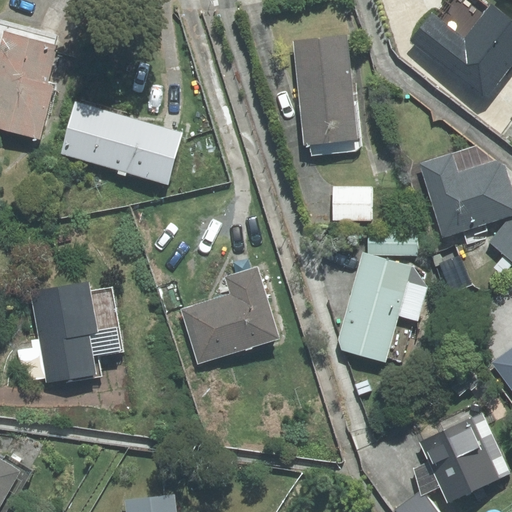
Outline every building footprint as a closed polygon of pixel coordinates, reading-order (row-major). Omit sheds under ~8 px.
[(437,10),(415,38),(492,97),(511,70),(511,12),(498,1),(471,35),(437,10)] [(69,40),(14,24),(0,72),(0,120),(49,134),(66,79),(59,77),(69,40)] [(352,32),(299,38),(311,142),(366,135),(353,32),(352,32)] [(193,126),(83,96),(68,150),(179,179),(193,126)] [(511,160),(502,156),(465,168),(459,148),(424,160),(449,236),(511,215),(511,160)] [(377,184),(338,185),(338,218),(377,218),(377,184)] [(511,217),(494,239),(510,252),(511,254),(511,217)] [(421,229),(372,229),(372,250),(382,252),(421,253),(421,229)] [(372,250),(368,249),(344,337),(348,346),(393,358),(405,313),(425,318),(434,283),(419,262),(382,252),(372,250)] [(511,267),(511,254),(510,252),(499,266),(507,273),(511,267)] [(269,261),(234,272),(239,290),(212,298),(188,305),(205,359),(291,332),(269,261)] [(101,276),(35,287),(51,381),(107,371),(100,328),(109,326),(101,276)] [(511,348),(496,361),(511,382),(511,348)] [(511,457),(489,410),(426,439),(435,459),(447,483),(454,499),(511,471),(511,457)] [(0,511),(6,511),(33,463),(0,445),(0,511)] [(447,483),(435,459),(420,466),(425,489),(427,487),(430,492),(447,483)] [(403,511),(445,511),(430,492),(427,487),(425,489),(400,508),(403,511)] [(122,501),(123,511),(176,511),(174,494),(122,501)]
